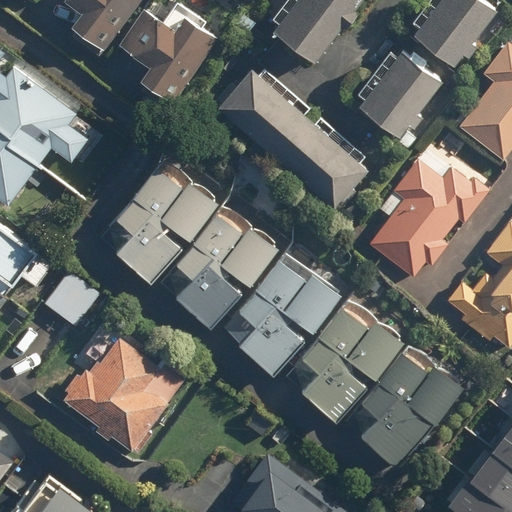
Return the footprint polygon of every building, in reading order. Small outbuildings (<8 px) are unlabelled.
[(71,27),(104,52),(143,0),(62,0),(62,1),(80,15),(71,27)] [(173,103),(219,36),(204,26),(207,22),(175,0),(167,0),(157,17),(142,7),(116,44),(150,67),(140,81),(173,103)] [(357,14),(353,11),(361,0),(367,0),(370,2),(371,0),(284,0),(270,18),(278,24),(272,31),(312,62),(339,27),(344,31),(357,14)] [(428,0),(411,23),(416,27),(411,34),(453,67),(496,13),(479,0),(428,0)] [(494,80),(461,126),(459,129),(505,161),(511,150),(511,42),(507,39),(484,72),(494,80)] [(0,200),(9,208),(54,151),(69,162),(87,140),(68,126),(77,114),(12,64),(5,74),(0,70),(0,63),(8,54),(0,47),(0,200)] [(361,97),(354,106),(397,140),(442,82),(399,49),(395,55),(389,51),(356,94),(361,97)] [(367,169),(360,163),(365,157),(263,68),(257,74),(250,68),(216,107),(333,209),(367,169)] [(435,141),(377,212),(387,220),(369,242),(414,278),(426,264),(430,267),(449,243),(443,238),(459,219),(464,223),(493,188),(435,141)] [(115,219),(118,221),(102,238),(116,250),(115,253),(150,285),(189,242),(217,205),(159,161),(115,219)] [(173,262),(178,266),(163,283),(176,296),(175,297),(209,329),(250,285),(276,250),(217,205),(189,242),(173,262)] [(495,336),(509,347),(511,342),(511,223),(510,221),(486,251),(502,264),(491,278),(485,272),(470,291),(461,284),(441,310),(459,324),(463,319),(491,341),(495,336)] [(0,301),(37,250),(0,222),(0,301)] [(293,353),(306,339),(311,332),(338,297),(276,250),(250,285),(258,291),(222,328),(272,375),(293,353)] [(45,303),(76,326),(101,293),(70,270),(45,303)] [(338,297),(311,332),(318,339),(286,375),(335,424),(376,380),(402,345),(338,297)] [(59,398),(64,401),(95,424),(92,429),(109,441),(112,436),(137,454),(153,432),(148,428),(184,378),(121,332),(94,370),(84,363),(59,398)] [(393,470),(435,426),(462,391),(402,345),(376,380),(370,387),(358,403),(361,405),(349,419),(363,433),(359,438),(393,470)] [(258,407),(246,423),(267,439),(279,422),(258,407)] [(511,511),(511,420),(450,504),(461,511),(511,511)] [(348,511),(267,452),(230,501),(245,511),(348,511)] [(103,511),(44,467),(10,511),(103,511)]
